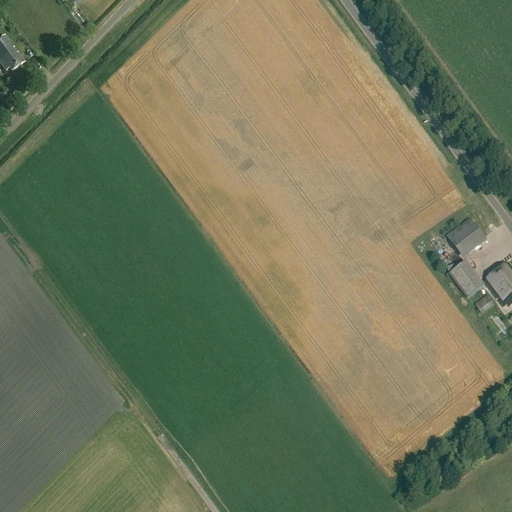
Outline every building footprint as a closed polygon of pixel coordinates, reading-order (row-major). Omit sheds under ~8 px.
[(25,63),(5,36),(0,39),(0,64),(6,72),(8,70),(11,73),(25,63)] [(463,260),(487,242),(470,219),(445,237),(463,260)] [(449,276),(467,300),(484,287),(466,263),(449,276)] [(511,274),(506,267),(485,282),(486,283),(503,307),(506,305),(508,308),(511,305),(511,274)] [(482,314),(494,305),(487,296),(475,305),(482,314)]
